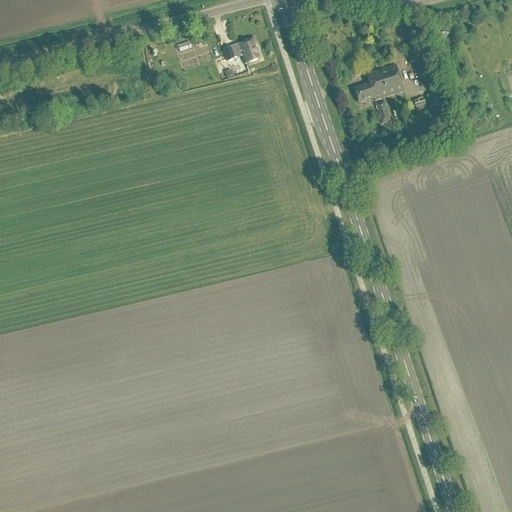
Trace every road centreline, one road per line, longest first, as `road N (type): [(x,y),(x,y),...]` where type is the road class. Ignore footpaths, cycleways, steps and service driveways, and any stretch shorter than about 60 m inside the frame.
road 1 (primary): [(454,511),(282,0)]
road 2 (tertiary): [(0,63),(265,0)]
